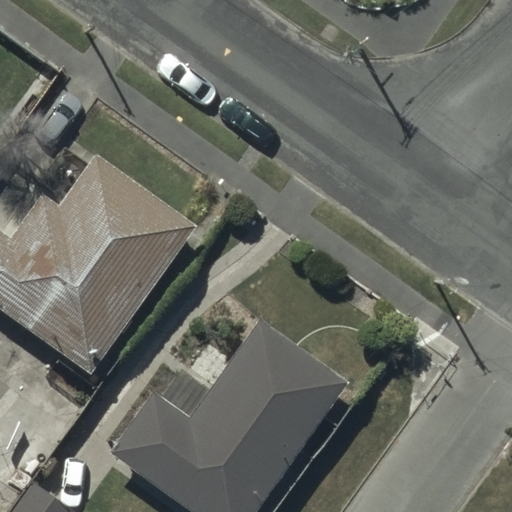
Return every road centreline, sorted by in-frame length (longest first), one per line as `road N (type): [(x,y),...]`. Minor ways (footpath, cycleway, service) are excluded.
road 1 (residential): [(431,192),(162,0)]
road 2 (residential): [(511,79),(431,192)]
